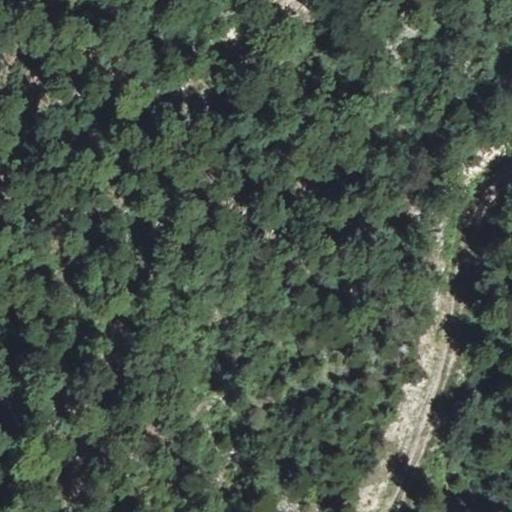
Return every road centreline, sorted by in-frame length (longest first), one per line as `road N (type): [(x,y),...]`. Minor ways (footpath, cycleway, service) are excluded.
road 1 (track): [(278,0),(191,79),(61,511)]
road 2 (track): [(511,168),(458,240),(439,363),(382,511)]
